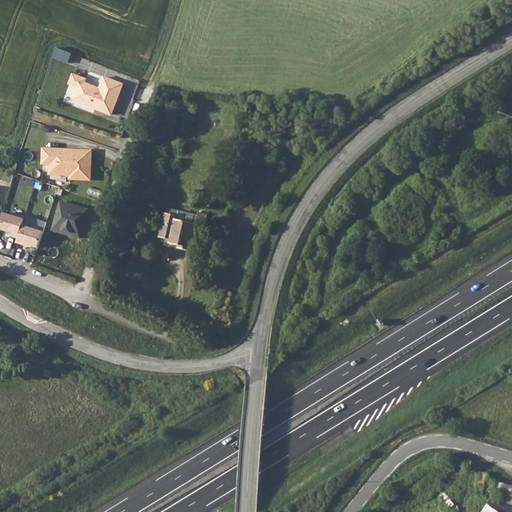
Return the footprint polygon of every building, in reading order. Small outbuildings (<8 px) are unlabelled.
[(54,57),(70,63),(74,53),(57,47),(54,57)] [(110,114),(122,84),(103,77),(99,87),(86,82),(87,78),(71,73),(67,84),(73,86),(68,98),(110,114)] [(68,179),(92,180),(93,148),(40,146),(39,166),(48,166),(48,175),(68,176),(68,179)] [(62,202),(53,231),(80,239),(83,229),(80,228),(83,219),(86,220),(88,211),(62,202)] [(168,211),(161,236),(173,239),(173,243),(182,245),(182,249),(191,251),(198,224),(178,218),(179,215),(168,211)] [(0,217),(0,229),(18,234),(21,224),(23,217),(2,212),(0,217)] [(37,249),(43,231),(21,224),(18,234),(15,243),(37,249)] [(511,511),(511,476),(500,473),(495,492),(496,492),(493,498),(482,511),(511,511)]
